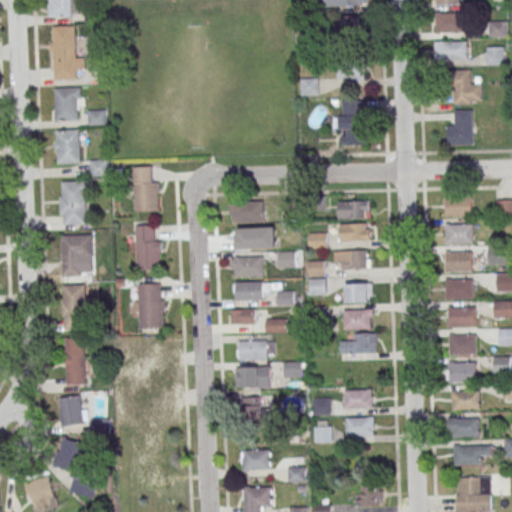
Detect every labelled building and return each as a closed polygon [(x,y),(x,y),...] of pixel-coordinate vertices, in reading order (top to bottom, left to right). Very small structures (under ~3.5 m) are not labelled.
[(49,0),(50,16),(80,16),(79,0),(49,0)] [(435,32),(464,32),(464,13),(435,13),(435,32)] [(360,17),(339,17),(339,34),(360,34),(360,17)] [(506,22),(489,22),(489,36),(506,36),(506,22)] [(52,79),(76,79),(75,70),(84,70),(84,57),(75,57),(75,26),(52,26),(52,79)] [(435,59),(469,59),(469,41),(435,41),(435,59)] [(504,64),(504,46),(485,47),(486,64),(504,64)] [(366,79),(366,61),(338,61),(338,79),(366,79)] [(482,104),(482,81),(472,81),(472,70),(455,70),(455,104),(482,104)] [(318,95),(318,78),(301,78),(301,95),(318,95)] [(54,121),(83,121),(83,88),(54,88),(54,121)] [(365,101),(341,101),(341,145),(365,145),(365,101)] [(448,145),(473,145),(473,110),(456,110),(456,121),(448,121),(448,145)] [(56,130),(56,164),(80,164),(80,130),(56,130)] [(108,176),(108,160),(91,160),(91,176),(108,176)] [(133,167),(136,211),(159,210),(158,193),(160,193),(159,183),(152,183),(152,166),(133,167)] [(91,181),(61,181),(61,224),(91,224),(91,181)] [(472,196),(472,215),(446,215),(445,197),(472,196)] [(263,201),(263,221),(233,222),(233,215),(230,215),(230,201),(263,201)] [(338,201),(338,219),(369,219),(369,201),(338,201)] [(371,241),(371,223),(339,223),(339,241),(371,241)] [(472,224),(473,243),(446,244),(446,225),(472,224)] [(136,226),(138,270),(161,269),(160,252),(162,252),(162,242),(155,242),(154,225),(136,226)] [(229,250),(249,250),(249,231),(229,231),(229,250)] [(327,232),(310,233),(310,248),(327,248),(327,232)] [(62,276),(88,276),(88,235),(62,235),(62,276)] [(489,263),(509,263),(509,247),(489,247),(489,263)] [(334,261),(338,261),(338,268),(369,268),(369,251),(334,251),(334,261)] [(472,251),(473,270),(446,271),(446,252),(472,251)] [(231,277),(259,277),(259,257),(231,257),(231,277)] [(511,273),(497,274),(497,291),(511,291),(511,273)] [(473,279),(473,298),(447,299),(446,280),(473,279)] [(263,281),(263,300),(237,301),(236,282),(263,281)] [(139,284),(141,329),(164,327),(163,311),(165,311),(164,300),(161,300),(160,283),(139,284)] [(372,283),(346,283),(346,303),(372,303),(372,283)] [(63,329),(89,329),(89,294),(86,294),(86,285),(63,285),(63,329)] [(475,307),(476,326),(449,326),(449,307),(475,307)] [(256,324),(256,309),(229,309),(229,324),(256,324)] [(344,310),(344,329),(372,329),(372,310),(344,310)] [(287,318),(265,318),(265,333),(287,333),(287,318)] [(511,329),(499,329),(499,345),(511,344),(511,329)] [(377,353),(377,334),(352,334),(352,343),(341,343),(341,353),(377,353)] [(476,335),(476,353),(450,354),(449,335),(476,335)] [(84,338),(66,338),(66,384),(84,384),(84,338)] [(267,340),(267,359),(241,360),(240,341),(267,340)] [(511,373),(511,356),(493,356),(493,373),(511,373)] [(303,377),(303,362),(284,362),(284,377),(303,377)] [(475,362),(476,381),(450,381),(449,362),(475,362)] [(269,366),(270,386),(241,388),(241,368),(269,366)] [(371,389),(372,408),(345,408),(345,390),(371,389)] [(451,391),(451,409),(480,409),(480,391),(451,391)] [(59,397),(61,425),(87,423),(84,395),(59,397)] [(269,420),(269,397),(242,397),(242,420),(269,420)] [(330,415),(330,398),(314,398),(314,415),(330,415)] [(373,416),(373,435),(347,435),(347,417),(373,416)] [(110,433),(110,418),(92,418),(92,433),(110,433)] [(448,436),(479,436),(479,418),(448,418),(448,436)] [(331,421),(315,421),(315,442),(331,442),(331,421)] [(136,431),(159,430),(161,474),(165,474),(166,481),(146,482),(146,477),(138,477),(136,431)] [(69,493),(94,499),(100,478),(83,474),(90,445),(63,438),(56,467),(75,471),(69,493)] [(492,445),(454,445),(454,464),(484,464),(484,455),(492,455),(492,445)] [(270,450),(270,468),(244,469),(244,450),(270,450)] [(305,482),(305,467),(289,467),(289,482),(305,482)] [(456,511),(492,511),(492,477),(456,477),(456,511)] [(29,511),(54,511),(54,480),(29,480),(29,511)] [(382,506),(382,485),(357,485),(357,506),(382,506)] [(243,511),(262,511),(263,507),(272,507),(272,487),(244,487),(243,511)]
